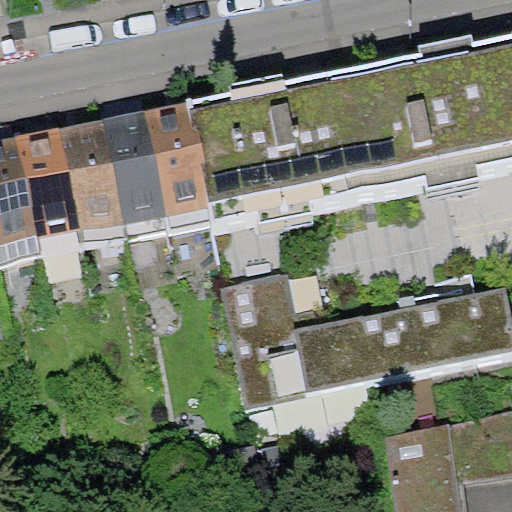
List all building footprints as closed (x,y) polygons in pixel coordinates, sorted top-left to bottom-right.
[(351,83),(376,204),(511,176),(511,49),(392,74),(351,83)] [(291,95),(189,117),(188,118),(211,230),(213,237),(376,204),(351,83),(291,95)] [(167,236),(168,239),(211,230),(188,118),(157,124),(145,126),(167,236)] [(102,135),(122,231),(124,244),(167,236),(145,126),(113,133),(102,135)] [(122,231),(102,135),(70,142),(59,144),(78,239),(122,231)] [(38,263),(38,264),(81,255),(78,239),(59,144),(27,150),(15,153),(38,263)] [(0,270),(38,263),(15,153),(0,155),(0,270)] [(298,338),(287,279),(224,292),(248,413),(511,359),(511,334),(504,297),(373,323),(298,338)] [(511,419),(386,445),(395,511),(456,511),(452,481),(511,472),(511,419)] [(178,461),(181,482),(212,477),(208,456),(178,461)]
